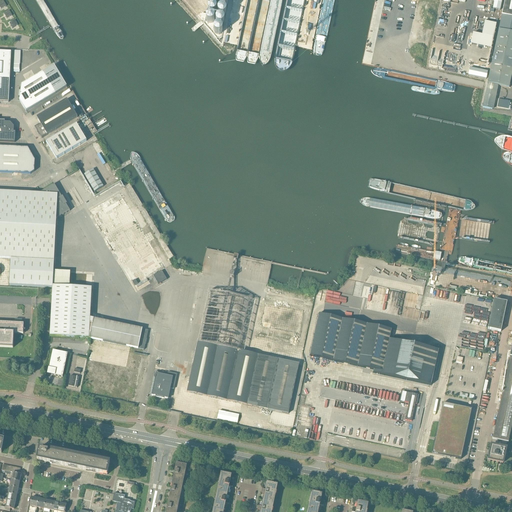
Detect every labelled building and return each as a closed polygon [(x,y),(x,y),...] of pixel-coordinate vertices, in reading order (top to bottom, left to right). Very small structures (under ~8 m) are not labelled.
[(494,0),(493,9),(500,11),(501,0),(494,0)] [(511,0),(504,0),(502,15),(511,16),(511,0)] [(12,16),(9,10),(3,13),(7,19),(12,16)] [(511,16),(502,15),(498,31),(511,33),(511,16)] [(15,20),(9,23),(13,29),(18,25),(17,25),(15,20)] [(511,33),(498,31),(485,95),(482,108),(492,110),(497,86),(509,88),(511,72),(511,33)] [(11,53),(0,52),(0,101),(8,102),(9,102),(11,52),(11,53)] [(446,55),(445,62),(465,66),(466,59),(446,55)] [(21,85),(19,101),(26,112),(67,87),(54,66),(21,85)] [(470,68),(468,76),(486,79),(487,72),(470,68)] [(41,125),(35,128),(42,139),(77,117),(67,100),(37,118),(41,125)] [(0,141),(15,143),(15,133),(14,133),(14,127),(10,123),(5,123),(5,121),(0,120),(0,141)] [(76,124),(46,142),(56,159),(87,141),(76,124)] [(0,172),(30,174),(34,172),(35,161),(28,148),(0,146),(0,172)] [(494,300),(488,330),(501,332),(507,303),(494,300)] [(439,351),(426,348),(420,346),(420,347),(408,344),(402,342),(402,343),(389,340),(392,330),(382,328),(376,326),(376,327),(357,323),(357,322),(352,321),(333,317),(334,317),(328,316),(319,314),(310,356),(319,358),(324,359),(343,363),(342,363),(348,365),(348,364),(374,370),(373,373),(431,386),(439,351)] [(24,324),(0,322),(0,347),(13,348),(14,333),(23,334),(24,324)] [(501,441),(507,442),(508,442),(511,423),(511,345),(510,357),(493,439),(501,441)] [(53,351),(49,369),(48,373),(55,375),(63,377),(68,354),(53,351)] [(68,386),(77,388),(80,377),(71,375),(68,386)] [(419,395),(406,393),(404,402),(409,403),(415,404),(417,405),(419,395)] [(414,410),(415,404),(409,403),(408,409),(406,417),(412,419),(414,410)] [(443,404),(439,422),(436,438),(435,438),(434,441),(435,441),(432,453),(450,457),(456,459),(456,458),(461,460),(472,410),(466,408),(461,407),(443,403),(443,404)] [(506,448),(507,442),(501,441),(500,447),(491,445),(490,452),(488,451),(488,454),(489,454),(488,460),(503,463),(506,448)] [(107,475),(110,463),(109,462),(109,463),(46,450),(46,449),(39,448),(37,460),(107,475)] [(176,464),(173,478),(173,480),(183,482),(187,466),(176,464)] [(13,473),(11,480),(20,482),(21,475),(19,474),(16,474),(13,473)] [(230,482),(231,475),(221,473),(219,480),(218,484),(219,484),(217,489),(228,491),(229,486),(233,487),(233,483),(230,482)] [(18,488),(20,482),(11,480),(10,487),(18,488)] [(173,480),(170,491),(169,497),(180,499),(183,482),(173,480)] [(277,485),(267,483),(265,489),(262,489),(261,493),(265,494),(263,500),(274,501),(277,485)] [(17,495),(18,488),(10,487),(8,493),(5,493),(17,495)] [(230,500),(226,499),(228,491),(217,489),(216,497),(215,497),(214,501),(215,501),(214,507),(224,509),(226,503),(229,504),(230,500)] [(323,506),(324,502),(320,501),(322,494),(311,492),(310,499),(309,498),(308,502),(309,503),(307,509),(318,511),(320,505),(323,506)] [(16,502),(17,495),(5,493),(4,500),(7,500),(16,502)] [(114,493),(112,502),(117,503),(115,511),(107,511),(103,510),(103,511),(87,511),(81,511),(80,511),(81,511),(80,511),(130,511),(132,509),(134,510),(135,502),(124,500),(125,496),(125,495),(125,496),(114,494),(115,493),(114,493)] [(37,507),(39,499),(32,497),(30,506),(37,507)] [(169,497),(165,511),(176,511),(180,499),(169,497)] [(46,500),(39,499),(37,507),(44,509),(46,500)] [(16,502),(7,500),(6,507),(0,505),(0,509),(10,511),(11,509),(14,509),(16,502)] [(52,502),(46,500),(44,509),(51,510),(52,502)] [(263,500),(262,507),(258,506),(258,510),(261,511),(260,511),(271,511),(274,501),(263,500)] [(51,510),(58,511),(59,503),(52,502),(51,510)] [(367,511),(368,504),(358,502),(356,508),(353,508),(352,511),(367,511)] [(59,503),(58,511),(59,511),(64,511),(66,505),(59,503)]
